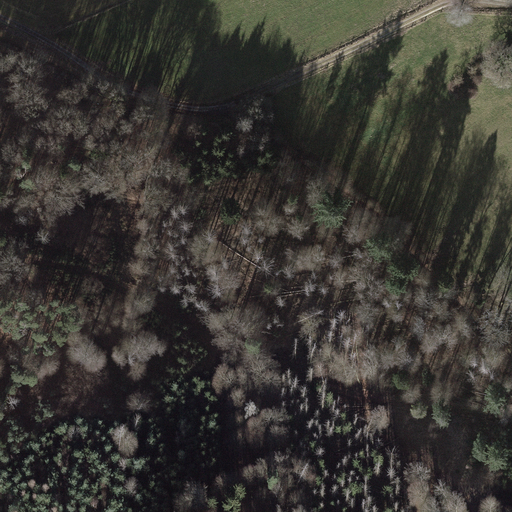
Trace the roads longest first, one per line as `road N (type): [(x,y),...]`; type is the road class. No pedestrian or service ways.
road 1 (track): [(0,256),(108,281),(363,403),(511,407)]
road 2 (track): [(215,108),(379,219),(511,357)]
road 3 (track): [(454,0),(215,108)]
road 4 (track): [(215,108),(175,107),(0,19)]
